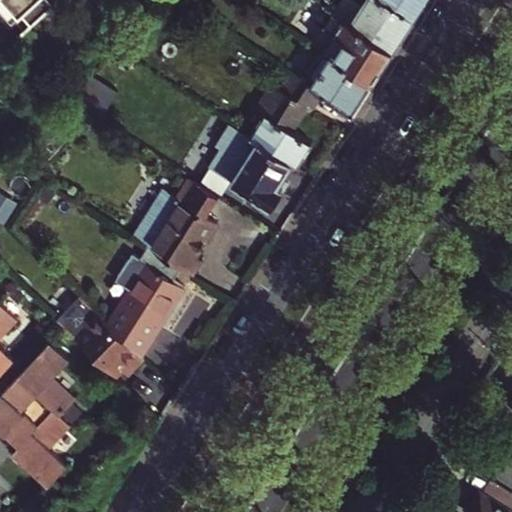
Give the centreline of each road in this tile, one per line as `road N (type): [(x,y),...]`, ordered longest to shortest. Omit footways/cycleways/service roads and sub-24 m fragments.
road 1 (secondary): [(466,0),(143,511)]
road 2 (primary): [(511,65),(231,511)]
road 3 (primary): [(265,511),(511,121)]
road 4 (tertiary): [(360,511),(511,275)]
